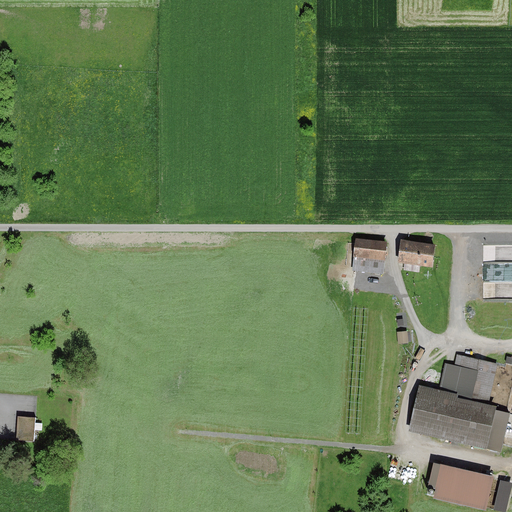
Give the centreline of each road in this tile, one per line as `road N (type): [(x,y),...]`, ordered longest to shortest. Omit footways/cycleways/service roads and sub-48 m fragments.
road 1 (unclassified): [(511,234),(0,227)]
road 2 (track): [(390,233),(394,266),(428,351)]
